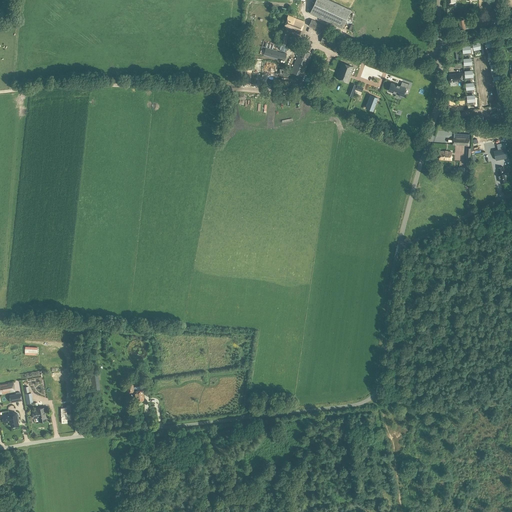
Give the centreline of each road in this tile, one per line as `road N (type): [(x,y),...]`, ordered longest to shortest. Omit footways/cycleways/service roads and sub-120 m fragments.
road 1 (unclassified): [(0,449),(373,403),(398,245)]
road 2 (track): [(0,92),(102,85),(302,93),(332,57),(348,57)]
road 3 (unclassified): [(398,245),(435,116),(438,49)]
road 4 (unclassified): [(398,245),(511,193)]
